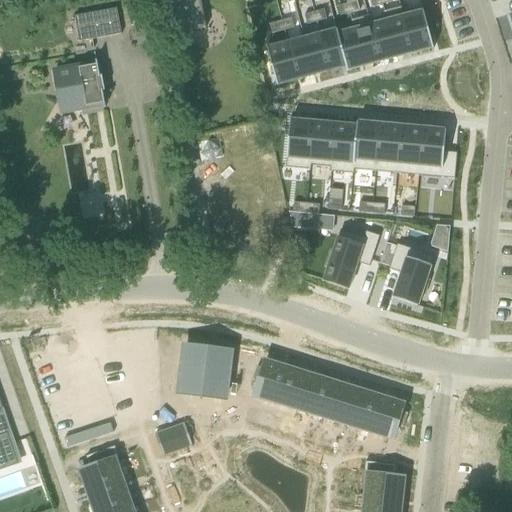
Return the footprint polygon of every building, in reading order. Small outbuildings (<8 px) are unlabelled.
[(200,0),(151,0),(158,37),(205,29),(200,0)] [(377,0),(369,0),(372,8),(380,6),(377,0)] [(357,2),(345,5),(347,15),(359,11),(357,2)] [(345,5),(337,7),(339,17),(347,15),(345,5)] [(401,8),(398,9),(410,55),(433,49),(422,8),(402,13),(401,8)] [(398,9),(383,13),(384,18),(383,18),(394,60),(410,55),(398,9)] [(78,43),(121,35),(116,10),(74,17),(78,43)] [(323,11),(312,14),(314,23),(326,20),(323,11)] [(312,14),(304,16),(306,25),(314,23),(312,14)] [(144,16),(134,17),(136,27),(145,26),(144,16)] [(368,17),(365,18),(378,64),(394,60),(383,18),(370,21),(368,17)] [(365,18),(350,22),(351,26),(350,26),(361,68),(378,64),(365,18)] [(291,19),(279,22),(282,32),(294,29),(291,19)] [(279,22),(269,25),(271,35),(282,32),(279,22)] [(336,26),(333,27),(344,69),(345,68),(346,72),(361,68),(350,26),(337,30),(336,26)] [(333,27),(317,31),(319,36),(318,36),(327,73),(344,69),(333,27)] [(318,36),(301,40),(311,77),(327,73),(318,36)] [(301,40),(285,45),(295,82),(311,77),(301,40)] [(285,45),(266,49),(276,87),(295,82),(285,45)] [(100,78),(99,78),(96,62),(95,62),(96,67),(52,75),(52,76),(57,75),(60,94),(61,94),(63,91),(73,109),(103,104),(103,108),(105,108),(102,92),(103,91),(103,92),(104,92),(103,87),(101,87),(100,83),(102,82),(101,77),(100,77),(100,78)] [(290,121),(285,169),(309,171),(313,123),(290,121)] [(313,123),(309,171),(310,171),(311,166),(330,168),(330,173),(331,173),(335,125),(313,123)] [(335,125),(331,173),(352,175),(357,123),(356,123),(356,127),(335,125)] [(357,123),(352,175),(353,175),(353,171),(374,173),(379,125),(357,123)] [(379,125),(374,173),(396,175),(400,127),(379,125)] [(400,127),(396,175),(417,177),(422,129),(400,127)] [(422,129),(417,177),(454,180),(456,154),(444,153),(446,131),(422,129)] [(328,201),(327,211),(340,212),(341,202),(328,201)] [(293,203),(292,213),(305,215),(305,212),(306,205),(293,203)] [(359,203),(358,213),(371,214),(372,204),(359,203)] [(372,204),(371,214),(384,216),(385,206),(372,204)] [(305,212),(305,215),(318,216),(319,206),(306,205),(305,212)] [(401,207),(400,217),(413,218),(414,208),(401,207)] [(414,211),(414,219),(425,220),(425,212),(414,211)] [(305,216),(295,215),(294,228),(304,229),(305,216)] [(436,227),(435,231),(435,232),(449,236),(449,228),(436,227)] [(328,268),(324,281),(348,289),(357,264),(369,268),(379,237),(365,233),(363,239),(340,231),(333,254),(330,253),(326,267),(328,268)] [(386,244),(379,265),(389,268),(389,270),(401,274),(392,300),(417,308),(422,294),(424,295),(428,281),(426,281),(434,258),(397,246),(396,248),(386,244)] [(184,348),(179,394),(225,399),(230,354),(184,348)] [(270,364),(259,398),(290,408),(301,374),(270,364)] [(262,386),(267,371),(265,370),(256,368),(252,382),(262,386)] [(301,374),(290,408),(308,414),(319,379),(301,374)] [(319,379),(308,414),(323,418),(334,384),(319,379)] [(334,384),(323,418),(338,423),(349,389),(334,384)] [(349,389),(338,423),(356,429),(367,394),(349,389)] [(367,394),(356,429),(387,438),(398,404),(367,394)] [(0,470),(14,465),(14,467),(18,466),(7,434),(5,434),(5,435),(0,436),(0,410),(1,410),(3,409),(0,401),(0,470)] [(402,429),(407,415),(397,412),(396,412),(391,426),(395,427),(402,430),(402,429)] [(183,426),(154,436),(162,458),(191,448),(183,426)] [(118,459),(114,448),(86,457),(85,458),(88,466),(89,468),(114,459),(114,460),(115,460),(118,459)] [(114,460),(80,472),(87,491),(121,479),(114,460)] [(393,478),(395,466),(365,463),(364,475),(367,475),(393,478)] [(367,475),(365,495),(401,499),(403,479),(393,478),(367,475)] [(121,479),(87,491),(92,506),(126,494),(121,479)] [(126,494),(92,506),(94,511),(121,511),(131,509),(126,494)] [(365,495),(363,511),(374,511),(399,511),(401,499),(365,495)]
